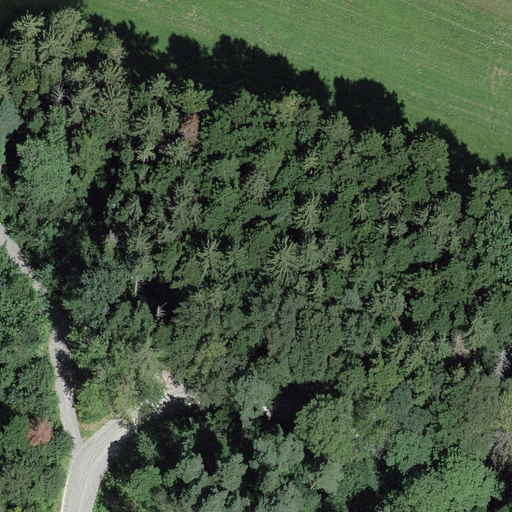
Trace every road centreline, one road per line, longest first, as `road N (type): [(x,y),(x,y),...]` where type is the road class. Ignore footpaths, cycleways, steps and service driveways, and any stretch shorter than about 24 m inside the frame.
road 1 (track): [(78,511),(91,465),(117,429),(161,405),(206,397),(511,474)]
road 2 (track): [(0,229),(55,317),(81,493)]
road 3 (track): [(55,317),(206,397)]
